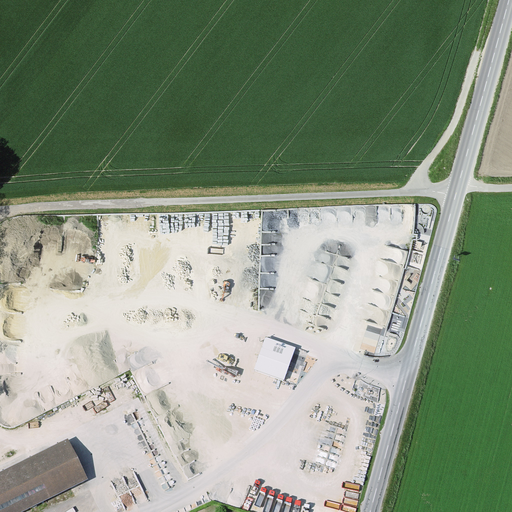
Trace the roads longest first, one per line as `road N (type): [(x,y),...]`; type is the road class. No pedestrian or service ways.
road 1 (tertiary): [(370,511),(509,0)]
road 2 (track): [(455,195),(415,190),(0,210)]
road 3 (unknown): [(273,328),(308,233),(329,226),(355,232),(363,239),(364,270),(346,365)]
road 4 (track): [(415,190),(456,117),(475,55)]
